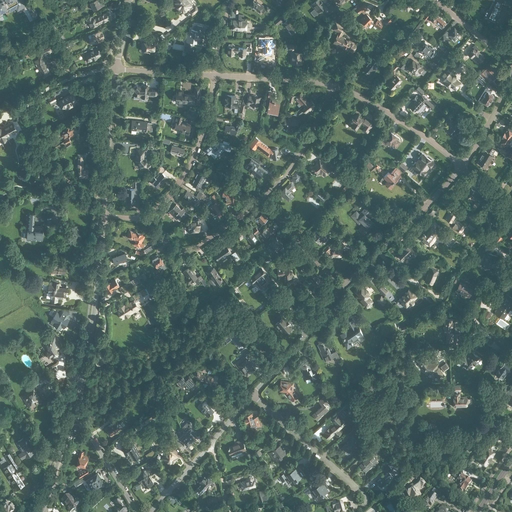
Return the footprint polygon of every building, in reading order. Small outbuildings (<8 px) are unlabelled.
[(0,3),(0,13),(8,9),(9,11),(20,5),(22,8),(26,6),(23,0),(1,0),(3,2),(0,3)] [(94,1),(90,3),(94,10),(105,5),(102,0),(94,0),(94,1)] [(187,11),(193,8),(187,0),(180,0),(181,1),(180,2),(182,5),(181,6),(181,8),(182,8),(184,9),(185,8),(187,11)] [(250,4),(249,6),(260,13),(263,8),(268,12),(271,7),(266,4),(265,6),(256,0),(255,2),(253,0),(250,4)] [(314,16),(325,6),(320,0),(316,0),(311,5),(314,9),(311,12),(314,16)] [(413,0),(412,0),(406,0),(402,6),(404,8),(405,9),(405,8),(408,10),(412,5),(418,9),(423,3),(418,0),(413,0)] [(499,11),(502,6),(504,0),(490,0),(493,1),(488,10),(487,9),(483,16),(485,17),(486,17),(485,18),(489,19),(494,21),(497,16),(499,12),(499,11)] [(364,4),(356,10),(359,14),(367,8),(364,4)] [(331,13),(336,9),(332,5),(327,8),(331,13)] [(441,18),(440,18),(439,17),(440,16),(438,14),(437,15),(434,12),(429,18),(441,29),(446,23),(442,19),(441,18)] [(88,22),(91,28),(109,19),(107,13),(101,16),(97,17),(94,19),(92,17),(86,20),(87,23),(88,22)] [(373,21),(366,14),(360,19),(368,27),(371,23),(379,29),(383,24),(378,20),(375,23),(373,21)] [(289,18),(286,20),(284,19),(282,20),(279,17),(274,21),(277,25),(282,21),(290,31),(291,30),(293,33),(298,29),(289,18)] [(384,20),(389,25),(393,21),(388,17),(384,20)] [(246,28),(248,28),(249,28),(249,24),(248,23),(246,23),(246,21),(233,21),(233,30),(246,30),(246,28)] [(345,28),(336,23),(333,29),(338,32),(335,40),(338,42),(337,45),(353,52),(357,44),(351,42),(345,39),(345,38),(341,36),(342,34),(345,28)] [(190,34),(187,34),(184,51),(192,53),(194,43),(197,43),(198,33),(201,34),(202,26),(196,25),(195,30),(191,29),(190,34)] [(460,34),(454,29),(448,35),(452,39),(451,40),(454,43),(457,39),(456,38),(460,34)] [(92,38),(89,40),(91,45),(94,44),(104,40),(103,38),(104,37),(101,31),(91,35),(92,38)] [(444,44),(448,39),(443,34),(438,40),(444,44)] [(146,42),(142,42),(141,51),(144,51),(145,52),(147,52),(148,51),(154,51),(154,44),(156,44),(157,37),(152,37),(151,41),(146,41),(146,42)] [(263,53),(269,53),(270,48),(271,48),(271,39),(269,39),(269,38),(263,38),(263,39),(259,39),(259,46),(263,46),(263,53)] [(423,45),(422,45),(421,46),(422,47),(420,49),(424,52),(423,53),(424,54),(424,55),(425,55),(426,56),(427,55),(431,58),(436,51),(432,48),(429,45),(429,46),(425,42),(423,45)] [(34,61),(43,78),(51,74),(43,59),(43,58),(44,56),(55,50),(52,43),(38,50),(41,55),(40,57),(41,58),(34,61)] [(294,44),(286,44),(286,49),(291,50),(290,63),(303,64),(303,60),(301,60),(301,52),(294,51),(294,44)] [(399,49),(394,55),(399,60),(406,52),(408,54),(410,51),(404,45),(402,47),(402,48),(400,50),(399,49)] [(472,57),(474,59),(479,53),(477,50),(478,49),(474,45),(472,48),(473,49),(470,51),(471,52),(468,55),(471,58),(472,57)] [(228,47),(228,55),(234,55),(234,52),(239,52),(239,56),(245,56),(245,52),(247,52),(247,48),(228,47)] [(84,54),(86,54),(89,61),(101,56),(97,48),(93,50),(92,48),(83,52),(84,54)] [(482,56),(479,53),(474,59),(478,63),(483,59),(482,57),(482,56)] [(378,63),(372,58),(363,69),(369,74),(378,63)] [(452,60),(438,78),(444,82),(444,83),(450,88),(451,87),(456,91),(462,83),(456,79),(457,78),(456,77),(456,76),(456,75),(455,74),(453,74),(459,65),(452,60)] [(421,67),(414,61),(412,63),(410,65),(411,65),(408,68),(413,72),(412,72),(413,73),(414,73),(415,74),(418,71),(421,73),(424,69),(421,67)] [(396,73),(400,68),(395,64),(391,70),(393,72),(393,73),(392,74),(392,75),(393,76),(389,81),(390,82),(388,84),(393,89),(396,86),(397,87),(398,87),(400,85),(399,83),(401,80),(397,76),(398,75),(396,73)] [(487,67),(486,66),(479,73),(488,81),(491,78),(493,80),(499,74),(497,73),(495,71),(493,68),(493,69),(491,67),(491,66),(489,65),(487,67)] [(136,85),(132,89),(134,91),(133,96),(141,96),(141,98),(148,98),(148,96),(158,96),(158,95),(159,96),(160,90),(158,90),(158,88),(149,88),(149,87),(149,86),(142,85),(142,86),(139,87),(138,87),(137,86),(136,85)] [(415,89),(420,95),(424,91),(419,85),(415,89)] [(486,88),(480,96),(483,98),(481,102),(488,106),(493,96),(490,94),(491,91),(486,88)] [(183,91),(177,90),(176,101),(179,102),(179,105),(185,106),(186,102),(189,102),(189,101),(195,102),(195,104),(199,104),(200,93),(197,93),(197,94),(189,93),(189,94),(183,93),(183,91)] [(59,100),(63,109),(67,107),(68,109),(74,106),(76,105),(75,103),(77,102),(73,93),(63,98),(62,96),(58,98),(59,100)] [(273,94),(269,93),(266,106),(268,107),(267,112),(271,113),(271,111),(277,113),(280,103),(274,102),(275,100),(271,99),(273,94)] [(302,96),(300,94),(295,99),(296,100),(302,107),(304,105),(305,106),(309,103),(308,101),(307,102),(305,100),(305,99),(304,99),(302,96)] [(237,108),(237,102),(235,102),(235,99),(234,99),(234,96),(227,95),(227,99),(225,99),(225,106),(225,107),(233,108),(237,108)] [(257,107),(259,98),(256,97),(256,96),(248,95),(246,104),(252,106),(253,106),(257,107)] [(412,102),(408,106),(409,106),(415,112),(416,110),(417,111),(424,103),(430,108),(433,105),(429,102),(422,95),(419,98),(418,96),(416,95),(416,96),(414,97),(411,100),(413,101),(412,102)] [(311,101),(309,103),(303,108),(304,110),(301,113),(296,112),(292,114),(302,116),(302,114),(306,111),(307,113),(315,105),(311,101)] [(186,117),(196,119),(198,114),(195,113),(194,112),(190,111),(190,112),(187,111),(187,112),(186,116),(186,117)] [(374,116),(367,112),(364,116),(371,120),(374,116)] [(350,116),(351,119),(349,121),(353,124),(351,127),(356,130),(360,123),(365,126),(363,130),(368,133),(372,126),(371,123),(365,119),(364,120),(359,117),(358,114),(350,116)] [(188,134),(191,124),(182,122),(183,117),(177,115),(175,120),(176,121),(174,129),(179,130),(179,131),(188,134)] [(147,122),(132,121),(131,130),(146,131),(146,130),(147,130),(147,131),(152,131),(152,126),(156,127),(156,123),(158,123),(158,118),(152,117),(151,122),(147,122)] [(282,123),(281,125),(288,130),(290,127),(292,127),(293,127),(293,126),(297,127),(298,123),(299,124),(300,120),(292,118),(292,120),(288,119),(288,120),(285,118),(284,119),(282,123)] [(461,125),(456,120),(448,129),(454,134),(454,133),(455,134),(456,133),(456,132),(456,131),(461,125)] [(224,131),(235,134),(236,132),(239,133),(241,125),(236,123),(235,128),(225,125),(224,131)] [(72,131),(77,129),(75,125),(71,127),(71,126),(60,132),(64,139),(73,134),(72,131)] [(7,139),(7,137),(18,134),(16,126),(4,129),(4,127),(0,128),(0,140),(0,141),(7,139)] [(506,128),(503,134),(511,139),(511,137),(511,129),(510,128),(509,130),(506,128)] [(258,131),(255,136),(260,140),(263,135),(258,131)] [(382,139),(381,140),(380,139),(373,147),(377,150),(380,147),(383,143),(385,145),(387,143),(390,145),(390,144),(395,148),(398,144),(395,142),(398,138),(391,133),(388,136),(386,134),(382,139)] [(503,134),(499,141),(501,142),(500,144),(504,146),(505,145),(507,146),(511,139),(503,134)] [(214,159),(222,152),(213,141),(210,144),(204,149),(209,155),(210,154),(214,159)] [(269,151),(259,143),(256,147),(268,156),(272,155),(273,159),(279,159),(278,155),(285,154),(284,150),(278,151),(277,149),(272,149),(272,151),(269,151)] [(488,144),(485,150),(493,154),(495,150),(488,144)] [(182,155),(184,148),(172,145),(170,152),(182,155)] [(139,167),(146,168),(149,170),(150,170),(151,164),(146,164),(147,159),(144,159),(144,151),(147,152),(147,148),(144,148),(140,148),(139,149),(137,149),(136,157),(134,158),(139,164),(139,167)] [(493,156),(484,151),(477,162),(486,168),(493,156)] [(411,166),(408,169),(414,174),(417,171),(423,175),(433,162),(422,153),(412,166),(411,166)] [(83,169),(83,154),(77,154),(77,169),(79,169),(79,178),(88,177),(88,169),(83,169)] [(259,165),(251,160),(248,165),(251,167),(248,170),(259,178),(263,172),(257,167),(259,165)] [(310,167),(309,168),(309,169),(310,170),(310,171),(311,171),(311,172),(315,172),(315,174),(316,174),(316,172),(319,172),(324,176),(330,168),(320,160),(318,163),(317,163),(314,166),(311,167),(310,167)] [(402,162),(398,167),(404,171),(407,167),(402,162)] [(160,165),(156,171),(157,172),(150,180),(159,188),(168,178),(162,173),(161,173),(165,169),(160,165)] [(344,171),(337,166),(333,171),(338,175),(339,173),(341,175),(344,171)] [(382,174),(384,173),(377,166),(376,167),(382,174)] [(381,179),(380,180),(380,181),(381,182),(382,183),(383,184),(384,184),(385,183),(390,188),(397,181),(396,180),(401,175),(395,168),(390,173),(388,172),(384,176),(381,179)] [(62,177),(48,171),(47,173),(61,180),(62,177)] [(198,171),(195,177),(205,183),(207,179),(209,181),(211,177),(203,172),(202,174),(198,171)] [(302,176),(296,171),(292,176),(293,177),(291,179),(296,184),(298,181),(301,184),(306,179),(304,178),(305,177),(303,175),(302,176)] [(195,186),(201,189),(200,191),(199,191),(198,194),(207,200),(209,197),(204,194),(202,192),(203,191),(205,188),(203,187),(205,183),(195,177),(192,183),(196,185),(195,186)] [(290,191),(296,186),(291,181),(286,187),(285,186),(279,192),(280,192),(277,195),(282,200),(285,197),(289,201),(294,195),(290,191)] [(66,188),(59,185),(56,190),(63,193),(66,188)] [(476,192),(470,189),(465,196),(471,200),(472,199),(475,201),(471,206),(476,209),(479,204),(478,203),(479,202),(476,199),(478,196),(475,194),(476,192)] [(221,195),(225,197),(226,204),(231,203),(231,205),(236,204),(236,202),(235,194),(229,195),(229,193),(224,190),(221,195)] [(183,197),(197,206),(201,200),(205,203),(207,200),(198,194),(196,196),(187,191),(183,197)] [(315,195),(323,202),(326,199),(318,192),(315,195)] [(205,204),(208,207),(214,216),(216,214),(218,218),(223,214),(216,203),(219,201),(214,194),(209,198),(210,199),(205,204)] [(177,219),(179,217),(182,220),(186,216),(188,218),(191,215),(184,207),(182,209),(176,204),(169,211),(174,216),(173,216),(177,219)] [(356,211),(352,216),(357,221),(359,219),(364,224),(359,229),(364,234),(371,226),(369,224),(372,221),(367,216),(372,211),(367,206),(359,214),(356,211)] [(463,226),(464,225),(459,222),(455,219),(457,216),(449,211),(444,219),(452,224),(454,224),(452,228),(453,229),(454,230),(455,231),(456,231),(456,230),(461,233),(463,231),(462,231),(463,229),(462,228),(464,226),(463,226)] [(27,228),(27,240),(42,241),(43,229),(35,228),(35,212),(28,212),(27,228)] [(257,218),(262,224),(268,219),(266,217),(264,214),(263,214),(262,213),(257,218)] [(482,216),(484,217),(481,220),(482,221),(482,223),(483,224),(484,224),(487,226),(490,224),(494,221),(485,213),(482,216)] [(327,218),(333,224),(335,221),(334,220),(334,219),(330,215),(327,218)] [(321,218),(316,223),(319,226),(321,225),(324,221),(321,218)] [(184,228),(188,228),(188,232),(193,231),(193,232),(196,232),(196,231),(201,230),(201,227),(200,227),(199,220),(196,220),(196,222),(183,223),(184,228)] [(477,226),(472,221),(467,226),(472,231),(477,226)] [(319,240),(322,243),(330,234),(321,225),(319,226),(312,233),(315,236),(314,237),(317,241),(319,240)] [(267,226),(261,231),(267,237),(275,230),(272,226),(269,229),(267,226)] [(423,233),(423,234),(422,234),(421,236),(420,238),(425,242),(424,243),(427,246),(428,245),(429,246),(435,238),(440,241),(443,236),(431,227),(426,235),(424,233),(424,234),(423,233)] [(129,230),(127,235),(129,236),(129,237),(131,238),(132,238),(137,240),(135,245),(140,248),(141,246),(143,248),(145,244),(142,243),(146,235),(142,233),(142,234),(136,231),(135,233),(129,230)] [(251,245),(257,240),(251,233),(249,234),(243,234),(243,231),(236,232),(237,239),(246,237),(251,245)] [(451,234),(446,240),(453,245),(458,239),(451,234)] [(503,237),(499,235),(494,241),(497,243),(500,240),(500,241),(503,237)] [(268,244),(273,251),(272,251),(274,253),(273,254),(276,259),(281,256),(277,250),(282,245),(275,237),(268,244)] [(328,246),(324,250),(331,258),(332,257),(341,257),(341,252),(345,247),(341,242),(339,244),(337,242),(334,244),(337,247),(333,251),(331,251),(329,249),(330,248),(328,246)] [(214,254),(220,262),(227,257),(226,256),(231,252),(226,245),(226,246),(224,243),(220,246),(222,248),(214,254)] [(486,243),(484,249),(490,252),(492,246),(486,243)] [(398,254),(402,259),(409,252),(412,256),(416,252),(411,246),(411,247),(408,244),(398,254)] [(240,258),(235,251),(231,254),(236,261),(240,258)] [(497,256),(487,252),(481,266),(488,269),(492,261),(494,262),(497,256)] [(125,262),(125,253),(111,253),(111,262),(125,262)] [(154,265),(155,265),(157,268),(159,266),(162,270),(166,268),(163,262),(163,261),(162,260),(161,259),(157,254),(155,255),(156,257),(151,259),(152,260),(151,260),(154,265)] [(55,272),(54,272),(65,274),(66,266),(59,265),(60,260),(50,259),(49,266),(53,267),(53,271),(55,272)] [(289,274),(289,269),(287,269),(287,268),(290,266),(285,261),(284,259),(281,261),(285,265),(284,266),(284,270),(280,270),(280,269),(277,269),(278,277),(282,276),(281,277),(281,279),(282,280),(282,281),(287,281),(287,278),(293,278),(293,274),(289,274)] [(183,272),(187,278),(185,280),(188,285),(191,282),(194,285),(201,280),(204,285),(207,283),(203,278),(201,275),(197,278),(189,267),(183,272)] [(307,271),(303,267),(299,271),(301,273),(300,274),(304,278),(307,276),(316,286),(322,280),(317,275),(318,275),(315,271),(310,276),(307,272),(307,271)] [(425,281),(432,284),(438,271),(430,267),(425,281)] [(214,268),(208,272),(216,284),(222,280),(221,279),(222,278),(221,277),(221,278),(214,268)] [(262,268),(249,278),(254,284),(256,283),(261,289),(272,280),(262,268)] [(153,277),(156,281),(162,278),(160,273),(153,277)] [(137,276),(122,286),(125,291),(141,282),(137,276)] [(107,294),(119,286),(115,279),(103,287),(107,294)] [(36,280),(36,284),(43,285),(43,284),(44,284),(44,285),(48,285),(49,285),(48,291),(47,291),(45,298),(50,299),(50,300),(58,302),(58,298),(62,298),(63,292),(67,293),(68,289),(59,288),(60,283),(53,282),(36,280)] [(463,285),(459,283),(456,291),(461,293),(461,294),(461,296),(462,297),(463,297),(464,297),(465,296),(465,295),(469,297),(472,289),(467,287),(468,284),(464,282),(463,285)] [(378,290),(384,295),(388,291),(382,286),(378,290)] [(362,287),(356,292),(361,298),(359,299),(366,307),(372,302),(367,297),(369,296),(367,293),(368,293),(365,290),(362,287)] [(137,310),(136,309),(139,307),(135,302),(150,293),(146,288),(145,288),(144,288),(139,291),(132,295),(134,298),(129,301),(130,302),(128,303),(125,305),(124,304),(119,307),(120,308),(117,310),(122,317),(122,319),(126,317),(128,316),(130,314),(130,315),(137,310)] [(409,289),(399,299),(406,306),(410,303),(411,304),(412,304),(414,302),(414,301),(413,300),(416,296),(417,295),(414,292),(413,293),(409,289)] [(292,299),(288,294),(284,298),(288,303),(292,299)] [(498,306),(498,307),(494,313),(503,318),(510,309),(511,306),(511,297),(506,294),(498,306)] [(387,302),(381,296),(377,299),(383,305),(387,302)] [(279,299),(274,304),(279,309),(284,305),(279,299)] [(51,320),(52,321),(55,323),(54,325),(53,325),(60,329),(62,327),(64,328),(69,320),(67,318),(70,313),(62,308),(59,313),(56,312),(51,320)] [(185,317),(190,314),(186,308),(181,311),(185,317)] [(293,331),(294,330),(284,319),(280,315),(281,315),(277,309),(271,313),(275,319),(277,319),(278,319),(280,322),(275,325),(286,336),(289,333),(290,334),(293,331)] [(487,319),(491,313),(487,310),(483,316),(487,319)] [(452,328),(452,321),(452,319),(446,318),(445,319),(444,322),(445,322),(445,326),(444,326),(444,329),(445,329),(444,330),(447,330),(447,333),(446,333),(446,341),(453,342),(453,343),(459,343),(460,334),(454,334),(450,333),(451,328),(452,328)] [(347,347),(359,339),(360,340),(364,337),(362,334),(360,328),(355,331),(354,329),(358,328),(355,324),(352,320),(346,323),(349,327),(349,328),(340,333),(347,347)] [(55,336),(49,340),(50,342),(46,344),(49,350),(46,352),(49,357),(52,356),(54,358),(60,354),(58,349),(61,347),(55,336)] [(320,351),(325,361),(333,357),(334,360),(339,358),(336,351),(331,353),(325,341),(318,344),(321,350),(320,351)] [(255,369),(248,361),(254,356),(249,349),(243,354),(246,358),(245,358),(243,356),(234,364),(244,375),(244,376),(245,376),(246,376),(255,369)] [(476,361),(479,357),(471,351),(467,356),(463,353),(457,362),(462,366),(463,364),(470,369),(474,365),(475,365),(476,365),(477,363),(477,362),(476,361)] [(387,356),(385,361),(394,364),(396,359),(387,356)] [(426,360),(423,356),(417,360),(423,369),(424,370),(424,371),(435,373),(440,379),(439,380),(444,376),(438,368),(437,367),(437,365),(432,364),(429,364),(429,363),(427,363),(425,361),(426,360)] [(511,364),(505,360),(500,367),(495,374),(503,379),(508,372),(511,375),(511,374),(511,364)] [(449,367),(445,361),(439,366),(443,372),(449,367)] [(311,380),(314,378),(315,381),(321,378),(318,371),(313,374),(307,362),(300,365),(303,371),(302,372),(305,379),(309,377),(311,380)] [(200,382),(204,383),(202,384),(205,387),(207,385),(209,386),(210,386),(209,385),(212,382),(212,377),(203,376),(203,375),(200,375),(196,371),(193,374),(200,382)] [(185,385),(188,389),(195,383),(189,376),(185,379),(182,376),(175,382),(181,388),(185,385)] [(34,377),(30,380),(34,386),(38,384),(34,377)] [(294,382),(280,380),(279,390),(286,391),(286,394),(287,394),(292,401),(299,396),(293,389),(294,382)] [(167,389),(169,392),(171,395),(172,396),(176,394),(171,387),(167,389)] [(26,400),(27,400),(31,406),(40,400),(36,393),(37,392),(34,388),(29,392),(28,391),(26,393),(25,394),(24,395),(25,396),(24,397),(26,400)] [(156,393),(152,395),(154,400),(157,405),(162,402),(156,393)] [(459,393),(454,393),(454,398),(453,398),(454,406),(467,406),(467,405),(468,405),(470,405),(472,405),(472,401),(471,401),(471,398),(467,398),(467,397),(466,397),(466,396),(460,397),(460,398),(459,393)] [(312,415),(317,420),(329,409),(326,405),(329,402),(324,397),(318,402),(322,406),(312,415)] [(207,417),(215,409),(210,403),(208,404),(205,401),(202,404),(205,407),(201,411),(207,417)] [(117,432),(122,428),(119,423),(126,418),(124,414),(123,414),(121,412),(115,416),(117,419),(116,420),(117,421),(113,423),(106,428),(112,436),(117,432)] [(245,423),(246,423),(247,425),(250,424),(252,428),(253,429),(255,428),(256,427),(260,426),(257,416),(253,418),(252,414),(244,416),(245,419),(244,419),(245,423)] [(337,432),(342,427),(339,423),(342,420),(341,419),(337,415),(332,419),(336,423),(324,434),(329,440),(331,438),(331,437),(334,434),(335,435),(337,432)] [(435,430),(438,427),(431,422),(429,425),(435,430)] [(187,433),(185,436),(191,442),(192,442),(196,437),(191,433),(193,430),(189,427),(185,432),(187,433)] [(357,434),(353,430),(348,434),(352,438),(345,444),(346,444),(342,448),(348,454),(360,444),(354,437),(357,434)] [(16,442),(22,451),(18,454),(22,460),(26,457),(26,458),(33,453),(26,441),(30,438),(27,432),(23,434),(24,434),(22,435),(23,437),(16,442)] [(185,436),(180,441),(187,447),(191,442),(185,436)] [(136,449),(129,438),(124,441),(126,445),(123,447),(128,454),(129,453),(136,449)] [(236,444),(228,447),(231,455),(246,449),(242,439),(235,442),(236,444)] [(473,452),(478,445),(472,442),(470,445),(469,445),(467,448),(468,448),(468,449),(470,450),(471,450),(473,452)] [(271,455),(276,463),(282,458),(281,456),(287,453),(284,449),(285,448),(282,443),(268,453),(270,455),(271,455)] [(360,465),(365,471),(368,468),(369,469),(369,468),(370,469),(372,467),(372,466),(374,464),(375,466),(379,463),(374,457),(377,454),(376,453),(379,450),(374,445),(371,448),(366,452),(369,456),(363,462),(360,465)] [(479,454),(480,455),(477,459),(486,465),(489,460),(490,461),(492,458),(491,457),(495,451),(486,446),(483,451),(481,450),(479,454)] [(140,455),(136,449),(129,453),(132,460),(140,455)] [(174,463),(178,458),(177,457),(170,450),(169,451),(167,449),(165,450),(167,453),(162,458),(170,465),(173,462),(174,463)] [(85,467),(88,456),(83,455),(84,451),(80,450),(78,455),(79,456),(79,457),(78,458),(78,460),(76,466),(81,467),(81,466),(85,467)] [(3,468),(7,474),(15,486),(13,487),(15,491),(24,485),(16,473),(21,470),(10,453),(5,456),(10,464),(3,468)] [(456,457),(452,463),(458,468),(462,462),(456,457)] [(384,483),(385,484),(393,477),(389,472),(392,469),(388,465),(383,469),(386,473),(380,479),(377,482),(381,487),(384,483)] [(281,481),(282,482),(288,477),(293,484),(298,481),(297,480),(303,476),(300,472),(301,471),(298,467),(292,471),(289,473),(286,469),(280,473),(282,475),(278,477),(281,482),(281,481)] [(141,483),(141,482),(141,481),(149,476),(151,475),(146,468),(143,469),(144,470),(140,472),(140,473),(136,476),(141,483)] [(78,474),(80,478),(89,472),(87,469),(78,474)] [(451,475),(457,479),(457,480),(460,482),(458,486),(460,488),(459,490),(459,491),(461,492),(462,492),(463,490),(465,491),(467,488),(468,488),(468,487),(469,487),(469,486),(469,485),(471,481),(460,474),(460,475),(454,471),(453,472),(451,470),(451,471),(453,472),(451,475)] [(248,480),(240,482),(243,490),(250,488),(255,486),(255,485),(257,485),(256,482),(254,482),(252,474),(251,474),(251,471),(246,473),(247,476),(248,480)] [(90,472),(74,482),(76,486),(79,484),(84,481),(87,479),(90,482),(87,484),(90,487),(92,486),(94,490),(99,487),(100,489),(104,486),(103,484),(104,484),(97,473),(92,476),(90,472)] [(199,481),(201,483),(206,488),(207,487),(209,489),(211,486),(212,486),(214,483),(212,481),(214,479),(209,474),(206,477),(204,476),(199,481)] [(141,481),(141,482),(145,488),(149,486),(153,484),(153,483),(154,483),(149,476),(141,481)] [(414,485),(414,484),(405,490),(409,496),(410,495),(412,500),(419,496),(418,494),(419,493),(418,491),(421,488),(425,484),(420,479),(414,485)] [(328,487),(324,481),(315,488),(312,484),(303,490),(306,494),(310,492),(317,501),(320,499),(324,496),(323,495),(329,491),(327,488),(328,487)] [(200,494),(206,488),(201,483),(194,491),(199,495),(200,494)] [(429,497),(427,495),(422,502),(427,505),(429,503),(431,505),(438,496),(439,497),(441,493),(434,489),(432,492),(429,497)] [(261,493),(261,490),(258,491),(261,502),(264,501),(263,497),(266,496),(264,492),(261,493)] [(62,500),(70,511),(77,507),(78,509),(83,505),(78,497),(74,501),(70,495),(62,500)] [(125,511),(126,511),(125,509),(123,509),(124,507),(120,504),(121,503),(118,498),(114,501),(116,505),(120,509),(117,511),(125,511)] [(330,507),(331,509),(332,509),(333,510),(333,509),(333,511),(343,511),(344,511),(345,511),(344,509),(343,509),(341,503),(335,504),(335,501),(331,502),(332,506),(330,507)] [(9,505),(7,502),(1,506),(3,508),(2,508),(4,511),(5,511),(12,511),(14,511),(15,510),(11,504),(9,505)]
